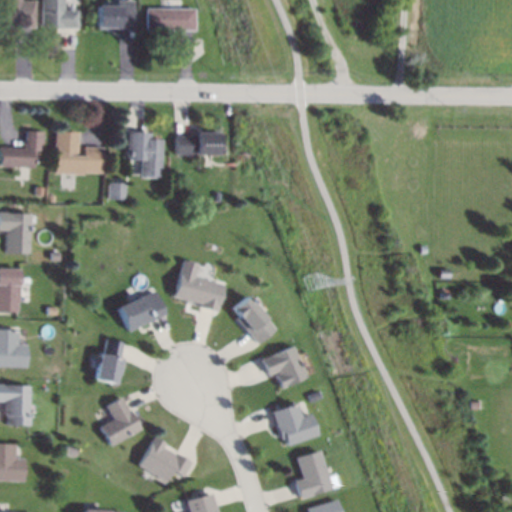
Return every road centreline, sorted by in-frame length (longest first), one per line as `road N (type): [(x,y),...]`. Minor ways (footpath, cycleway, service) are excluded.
road 1 (tertiary): [(0,94),(511,96)]
road 2 (residential): [(253,511),(232,438),(185,369)]
